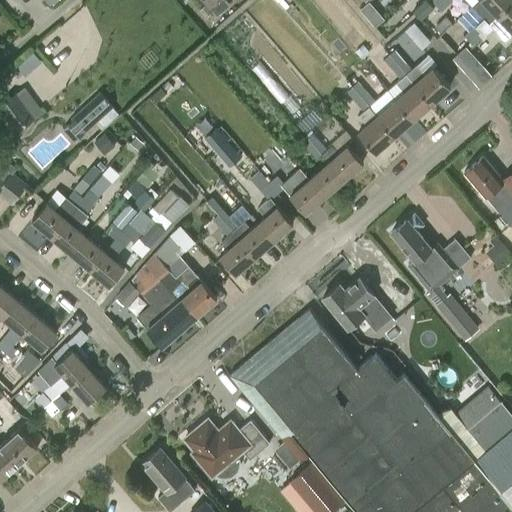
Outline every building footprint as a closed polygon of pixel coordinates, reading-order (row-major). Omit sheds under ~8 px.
[(228,4),(225,0),(200,0),(206,6),(208,5),(216,15),(228,4)] [(434,4),(435,6),(441,0),(428,0),(427,1),(426,0),(421,0),(411,10),(420,18),(434,4)] [(441,0),(435,6),(440,11),(451,0),(441,0)] [(481,0),(495,14),(509,0),(481,0)] [(511,32),(511,0),(509,0),(495,14),(511,32)] [(377,13),(369,21),(375,28),(383,20),(377,13)] [(462,34),(468,39),(486,21),(482,16),(462,34)] [(492,27),(486,21),(468,39),(472,45),(492,27)] [(11,63),(22,77),(45,59),(34,45),(11,63)] [(394,49),(388,54),(429,101),(447,86),(430,67),(423,73),(415,63),(411,67),(394,49)] [(402,91),(394,98),(410,117),(429,101),(388,54),(383,59),(399,78),(394,82),(402,91)] [(124,72),(105,88),(116,100),(134,85),(124,72)] [(358,80),(352,85),(393,133),(410,117),(394,98),(384,107),(376,96),(373,99),(358,80)] [(357,114),(365,123),(356,131),(372,151),(393,133),(352,85),(346,91),(362,110),(357,114)] [(151,96),(156,102),(166,94),(161,88),(151,96)] [(36,117),(17,91),(0,103),(0,111),(14,132),(36,117)] [(72,141),(112,105),(102,93),(61,129),(72,141)] [(204,137),(229,166),(240,156),(215,127),(204,137)] [(311,131),(305,135),(320,153),(326,160),(341,178),(360,161),(344,144),(337,151),(331,144),(326,148),(311,131)] [(320,153),(305,135),(300,140),(316,157),(320,153)] [(256,171),(275,192),(282,187),(287,193),(302,211),(322,194),(307,177),(298,167),(282,181),(259,154),(249,163),(256,171)] [(511,168),(501,179),(481,155),(463,171),(484,195),(497,210),(511,197),(511,168)] [(335,183),(341,178),(326,160),(307,177),(322,194),(335,183)] [(0,192),(13,203),(27,186),(10,171),(12,169),(4,162),(0,165),(0,192)] [(49,234),(69,251),(84,234),(76,227),(88,215),(85,213),(84,211),(99,194),(97,193),(100,189),(101,189),(109,181),(110,181),(118,171),(108,163),(92,182),(94,183),(91,186),(82,196),(49,234)] [(256,221),(271,239),(290,222),(269,197),(275,192),(256,171),(249,177),(267,199),(256,208),(262,215),(256,221)] [(75,189),(82,196),(91,186),(83,180),(75,189)] [(53,207),(44,200),(44,201),(30,217),(49,234),(82,196),(73,189),(66,196),(64,195),(53,207)] [(154,197),(149,193),(138,205),(143,210),(154,197)] [(270,240),(271,239),(256,221),(255,222),(250,226),(243,219),(236,225),(223,209),(222,209),(212,198),(207,203),(252,256),(257,251),(270,240)] [(252,256),(207,203),(203,207),(213,217),(212,219),(226,235),(220,240),(226,247),(217,255),(232,273),(252,256)] [(127,221),(120,228),(113,237),(102,249),(87,267),(107,284),(122,266),(112,257),(130,239),(133,242),(130,246),(142,257),(149,247),(164,229),(154,219),(142,233),(139,231),(150,217),(142,210),(130,223),(127,221)] [(435,254),(415,229),(422,223),(414,213),(390,231),(412,259),(406,264),(429,291),(436,285),(457,268),(442,249),(435,254)] [(113,237),(120,228),(111,221),(103,229),(113,237)] [(94,243),(84,234),(69,251),(87,267),(102,249),(94,243)] [(511,247),(502,237),(487,251),(503,268),(511,258),(511,247)] [(174,278),(152,252),(129,278),(134,284),(140,279),(148,289),(160,280),(177,300),(181,297),(195,313),(214,297),(188,266),(174,278)] [(343,291),(338,285),(323,298),(347,328),(348,327),(362,315),(375,330),(390,317),(358,278),(343,291)] [(158,345),(195,313),(181,297),(177,300),(160,280),(148,289),(140,279),(134,284),(151,304),(135,317),(158,345)] [(126,281),(114,295),(125,305),(138,290),(126,281)] [(16,298),(0,284),(0,314),(2,316),(16,298)] [(436,285),(429,291),(426,293),(465,340),(478,329),(449,294),(446,297),(436,285)] [(16,298),(2,316),(13,325),(20,332),(35,313),(16,298)] [(438,413),(404,371),(397,377),(375,351),(358,365),(309,307),(229,373),(300,459),(308,453),(356,511),(511,511),(511,415),(500,400),(468,427),(449,405),(438,413)] [(56,331),(35,313),(20,332),(41,349),(56,331)] [(0,340),(0,349),(4,352),(10,345),(10,344),(2,338),(0,340)] [(10,345),(4,352),(15,362),(22,354),(10,344),(10,345)] [(90,368),(72,347),(53,363),(60,371),(49,381),(43,374),(34,382),(51,401),(59,394),(71,384),(90,368)] [(105,386),(90,368),(71,384),(87,402),(105,386)] [(67,403),(59,394),(51,401),(60,410),(67,403)] [(236,470),(238,466),(238,460),(237,453),(242,449),(249,458),(257,452),(256,451),(268,441),(250,419),(236,428),(230,420),(226,423),(225,427),(219,432),(207,418),(184,437),(194,450),(192,452),(211,475),(212,474),(220,476),(225,477),(230,475),(236,470)] [(0,449),(15,467),(36,448),(18,427),(0,442),(0,449)] [(142,462),(165,489),(158,496),(168,509),(194,488),(182,475),(159,447),(142,462)] [(0,479),(15,467),(0,449),(0,479)] [(318,511),(329,511),(342,501),(311,463),(291,480),(318,511)] [(215,511),(203,499),(187,511),(215,511)]
